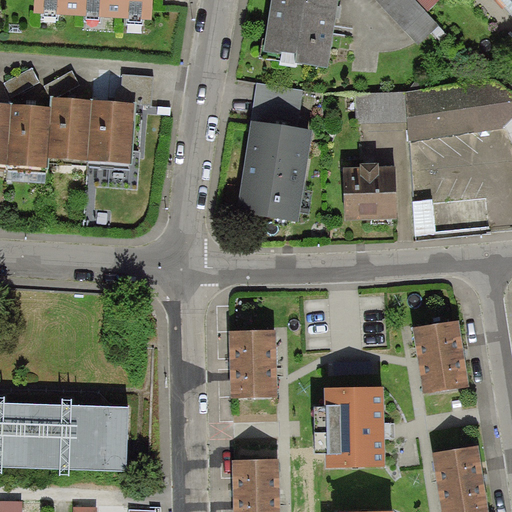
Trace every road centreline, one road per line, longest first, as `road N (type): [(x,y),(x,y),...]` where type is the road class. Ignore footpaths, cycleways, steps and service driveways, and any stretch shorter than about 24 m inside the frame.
road 1 (residential): [(479,266),(180,274)]
road 2 (residential): [(221,0),(180,274)]
road 3 (residential): [(180,274),(190,511)]
road 4 (residential): [(511,486),(479,266)]
road 5 (residential): [(180,274),(0,264)]
